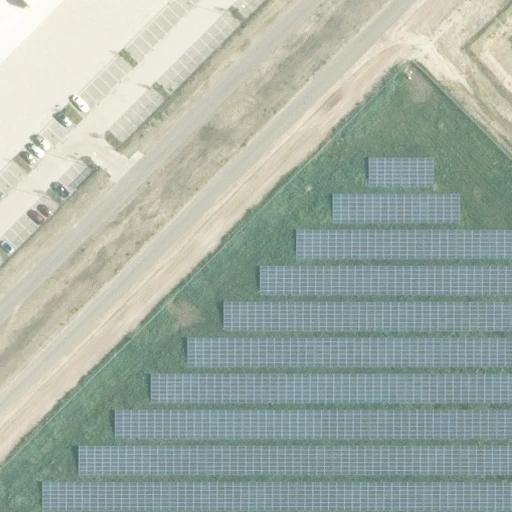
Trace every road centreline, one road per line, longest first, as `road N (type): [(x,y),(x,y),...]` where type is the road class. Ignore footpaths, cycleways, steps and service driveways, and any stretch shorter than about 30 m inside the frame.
road 1 (unclassified): [(0,411),(409,0)]
road 2 (unclassified): [(313,0),(0,313)]
